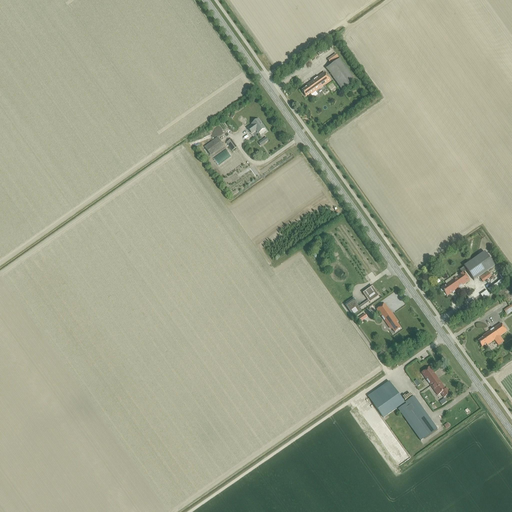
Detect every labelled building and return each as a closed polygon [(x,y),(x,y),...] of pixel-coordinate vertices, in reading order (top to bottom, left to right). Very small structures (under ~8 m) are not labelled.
[(330,64),(338,58),(335,54),(327,60),(330,64)] [(342,91),(355,81),(340,59),(326,69),(342,91)] [(310,95),(330,81),(324,73),(306,86),(307,87),(301,91),(305,97),(310,94),(310,95)] [(252,125),(248,128),(252,134),(256,130),(258,133),(265,128),(258,119),(251,124),(252,125)] [(210,155),(224,146),(217,137),(204,147),(210,155)] [(235,149),(237,148),(231,139),(226,142),(232,151),(232,150),(233,152),(236,150),(235,149)] [(239,166),(233,171),(236,175),(243,170),(239,166)] [(494,266),(484,252),(465,266),(474,280),(494,266)] [(470,280),(464,272),(441,287),(447,296),(470,280)] [(483,282),(491,276),(488,272),(479,278),(483,282)] [(496,292),(502,287),(498,282),(488,289),(491,294),(496,292)] [(379,296),(377,292),(376,293),(375,292),(372,287),(364,293),(367,298),(366,299),(367,300),(358,306),(360,309),(369,302),(369,303),(379,296)] [(362,311),(353,298),(350,301),(351,303),(346,306),(354,316),(362,311)] [(394,333),(400,329),(396,323),(397,322),(384,304),(376,310),(390,329),(391,328),(394,333)] [(499,336),(506,332),(501,323),(482,336),(483,337),(477,341),(481,347),(486,344),(486,345),(494,340),(498,346),(503,342),(499,336)] [(447,389),(445,390),(429,367),(421,373),(437,396),(441,393),(444,398),(450,393),(447,389)] [(405,403),(404,403),(389,382),(368,397),(383,419),(398,409),(405,403)] [(421,441),(437,429),(414,396),(404,403),(405,403),(398,409),(421,441)]
